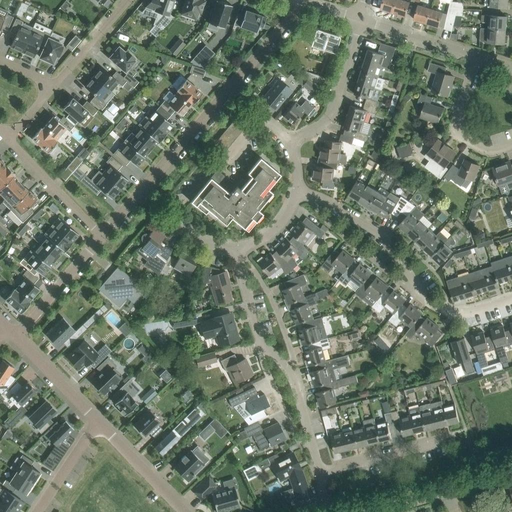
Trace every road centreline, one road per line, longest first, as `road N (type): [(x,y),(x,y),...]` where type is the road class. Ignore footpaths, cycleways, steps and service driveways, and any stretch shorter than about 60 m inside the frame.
road 1 (residential): [(302,2),(100,237)]
road 2 (residential): [(286,142),(268,124),(254,125),(179,204),(174,217),(182,229),(234,247)]
road 3 (residential): [(286,142),(332,112),(360,19)]
road 4 (residential): [(320,473),(462,437)]
road 5 (residential): [(314,196),(330,225),(418,288)]
road 6 (residential): [(418,288),(378,235),(314,196)]
road 7 (residential): [(6,138),(100,237)]
road 8 (residential): [(511,144),(482,148),(457,127),(477,56)]
road 9 (residential): [(100,237),(13,338)]
road 10 (residential): [(96,422),(184,511)]
road 11 (residential): [(477,56),(360,19)]
road 12 (residential): [(286,369),(291,353),(272,300),(256,272),(240,270)]
